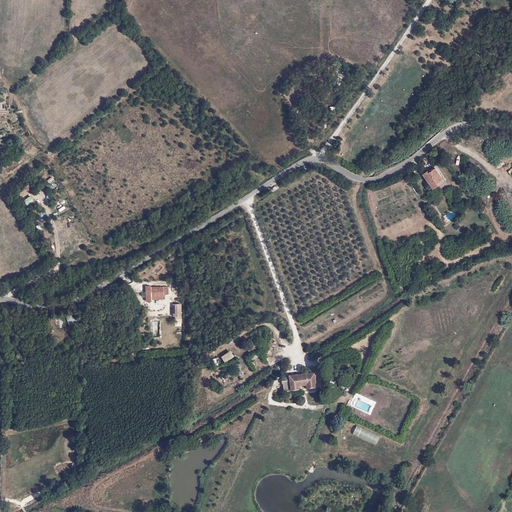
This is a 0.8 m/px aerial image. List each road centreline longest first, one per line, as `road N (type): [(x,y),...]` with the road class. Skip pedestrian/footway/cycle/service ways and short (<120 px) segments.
road 1 (unclassified): [(511,125),(455,125),(374,179),(304,159),(79,297),(48,307),(0,298)]
road 2 (track): [(358,178),(356,208),(387,287),(296,343)]
road 3 (track): [(179,345),(215,351),(269,324),(287,348)]
